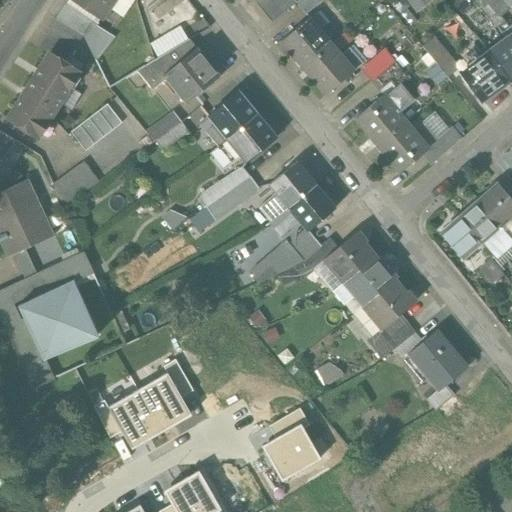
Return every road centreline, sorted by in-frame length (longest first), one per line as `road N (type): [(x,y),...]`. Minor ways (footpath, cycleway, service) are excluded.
road 1 (residential): [(395,219),(215,0)]
road 2 (residential): [(511,361),(395,219)]
road 3 (residential): [(227,427),(97,496),(83,511)]
road 4 (residential): [(395,219),(511,119)]
